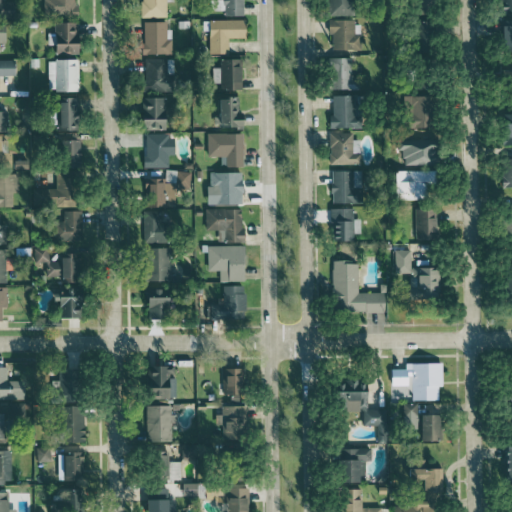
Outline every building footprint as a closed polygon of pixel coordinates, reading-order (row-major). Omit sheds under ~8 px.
[(0,0),(0,16),(16,16),(15,1),(1,1),(0,0)] [(42,0),(43,16),(79,16),(79,6),(76,6),(75,0),(42,0)] [(167,17),(166,0),(141,0),(142,17),(167,17)] [(244,0),(225,0),(225,15),(244,16),(244,0)] [(354,16),(354,0),(330,0),(330,15),(354,16)] [(210,54),(230,54),(229,38),(247,38),(247,19),(210,20),(210,54)] [(362,34),(355,34),(355,20),(330,19),(330,35),(333,35),(333,49),(362,50),(362,34)] [(166,21),(143,22),(144,54),(172,54),(171,39),(166,39),(166,21)] [(80,22),(55,22),(56,54),(81,54),(80,22)] [(350,57),(331,58),(331,89),(357,89),(357,77),(351,77),(350,57)] [(166,58),(145,58),(145,91),(174,91),(173,74),(166,74),(166,58)] [(244,59),(221,58),(221,89),(244,90),(244,59)] [(0,75),(16,75),(16,60),(0,59),(0,75)] [(80,91),(79,59),(48,60),(48,91),(80,91)] [(360,95),(332,95),(333,115),(328,116),(328,128),(361,127),(360,95)] [(414,127),(435,127),(436,96),(415,95),(414,127)] [(80,97),(62,97),(63,127),(81,127),(80,97)] [(167,97),(143,98),(144,129),(168,128),(167,97)] [(241,125),(241,99),(223,99),(222,125),(241,125)] [(0,131),(9,131),(8,111),(0,110),(0,131)] [(227,167),(245,166),(244,132),(207,134),(208,157),(227,156),(227,167)] [(352,132),(329,133),(329,165),(361,164),(360,139),(352,140),(352,132)] [(145,167),(169,167),(169,155),(176,155),(176,135),(146,134),(145,167)] [(0,135),(0,167),(12,167),(12,153),(2,153),(3,135),(0,135)] [(82,140),(63,140),(63,175),(83,174),(82,140)] [(332,203),(361,203),(360,170),(331,171),(332,203)] [(399,199),(427,199),(427,185),(437,185),(437,171),(400,170),(399,199)] [(244,172),(209,172),(208,204),(243,205),(244,172)] [(0,174),(0,206),(14,206),(13,193),(18,193),(18,174),(0,174)] [(79,207),(79,187),(50,187),(50,206),(79,207)] [(244,209),(206,208),(205,230),(219,230),(218,241),(244,242),(244,209)] [(353,208),(331,209),(331,227),(337,227),(337,241),(354,240),(354,234),(361,234),(361,219),(353,219),(353,208)] [(416,240),(439,239),(439,208),(415,209),(416,240)] [(82,210),(62,211),(62,219),(55,219),(56,241),(83,240),(82,210)] [(168,219),(162,219),(161,210),(143,211),(145,243),(169,242),(168,219)] [(247,246),(207,246),(207,270),(219,271),(219,281),(246,281),(247,246)] [(45,277),(63,277),(63,283),(86,283),(85,253),(64,254),(64,262),(49,262),(48,248),(34,248),(34,262),(44,262),(45,277)] [(171,280),(170,248),(151,248),(151,281),(171,280)] [(440,267),(411,267),(411,250),(394,250),(394,273),(414,273),(414,299),(441,298),(440,267)] [(381,292),(359,292),(358,261),(333,261),(334,313),(387,312),(386,284),(380,284),(381,292)] [(245,285),(222,286),(223,304),(210,304),(211,319),(246,318),(245,285)] [(7,287),(0,286),(0,320),(3,321),(2,307),(8,307),(7,287)] [(61,310),(65,310),(65,318),(83,318),(84,288),(59,288),(58,301),(61,301),(61,310)] [(148,319),(167,319),(168,305),(173,305),(174,289),(148,289),(148,319)] [(442,400),(442,363),(406,363),(406,369),(391,368),(391,385),(412,385),(411,400),(442,400)] [(176,376),(174,376),(174,365),(148,366),(149,398),(176,397),(176,376)] [(0,399),(35,399),(35,378),(24,378),(24,370),(13,370),(13,381),(7,381),(7,367),(0,367),(0,399)] [(79,368),(60,367),(59,391),(78,392),(79,368)] [(223,395),(245,395),(245,368),(223,368),(223,395)] [(384,409),(370,410),(368,381),(344,383),(346,399),(348,399),(349,412),(363,411),(364,426),(378,425),(379,442),(386,442),(384,409)] [(27,403),(10,403),(10,414),(0,413),(0,436),(16,437),(16,419),(27,419),(27,403)] [(147,442),(172,441),(171,422),(177,422),(176,415),(172,415),(171,405),(147,406),(147,442)] [(223,439),(246,440),(247,406),(222,406),(222,414),(216,414),(216,425),(223,425),(223,439)] [(425,441),(443,441),(443,415),(424,415),(425,441)] [(85,442),(85,419),(68,420),(68,442),(85,442)] [(342,449),(344,483),(365,482),(365,461),(372,460),(372,448),(342,449)] [(0,482),(12,482),(12,450),(0,450),(0,482)] [(83,480),(84,453),(67,453),(67,480),(83,480)] [(160,463),(161,479),(181,478),(181,462),(160,463)] [(444,469),(414,468),(413,491),(443,492),(444,469)] [(225,511),(250,511),(250,489),(225,489),(225,511)] [(381,511),(381,507),(364,508),(363,489),(347,489),(347,511),(381,511)] [(53,511),(84,511),(83,491),(53,492),(53,511)] [(6,492),(0,492),(0,511),(17,511),(17,503),(6,503),(6,492)] [(176,511),(176,499),(150,500),(150,511),(176,511)] [(439,511),(439,501),(394,502),(394,511),(439,511)]
